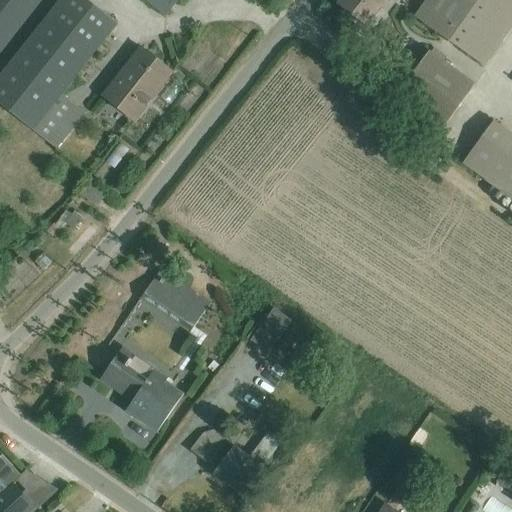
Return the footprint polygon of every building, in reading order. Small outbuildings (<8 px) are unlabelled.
[(0,0),(0,55),(43,0),(0,0)] [(62,96),(117,25),(84,0),(58,0),(0,75),(0,105),(57,150),(85,114),(62,96)] [(141,0),(165,19),(179,0),(141,0)] [(382,9),(388,14),(398,0),(343,0),(338,7),(366,28),(382,9)] [(511,0),(425,0),(413,17),(485,68),(511,29),(511,0)] [(173,74),(140,48),(102,97),(134,122),(173,74)] [(398,96),(444,129),(475,85),(429,52),(398,96)] [(511,135),(493,122),(462,165),(511,200),(511,135)] [(117,182),(136,143),(121,135),(101,174),(117,182)] [(83,196),(97,207),(105,197),(91,185),(83,196)] [(55,225),(48,233),(54,239),(61,231),(66,225),(74,231),(83,218),(75,212),(72,216),(66,211),(56,226),(55,225)] [(44,254),(35,262),(43,272),(53,264),(44,254)] [(140,301),(190,335),(211,304),(160,272),(140,301)] [(258,326),(247,340),(251,342),(268,354),(282,363),(293,347),(280,338),(292,322),(271,307),(258,326)] [(183,394),(166,383),(168,380),(123,348),(100,381),(112,389),(114,386),(135,400),(126,413),(156,433),(183,394)] [(214,431),(204,434),(190,452),(210,467),(229,440),(214,431)] [(267,435),(249,458),(234,447),(213,475),(242,497),(281,445),(267,435)] [(22,478),(21,477),(2,456),(0,458),(0,511),(29,511),(34,507),(27,499),(14,485),(22,478)] [(511,471),(507,468),(497,483),(511,493),(511,495),(509,500),(511,501),(511,471)] [(34,507),(29,511),(37,511),(59,491),(26,471),(21,477),(22,478),(14,485),(27,499),(34,507)] [(485,509),(490,511),(511,511),(511,504),(497,493),(485,509)]
